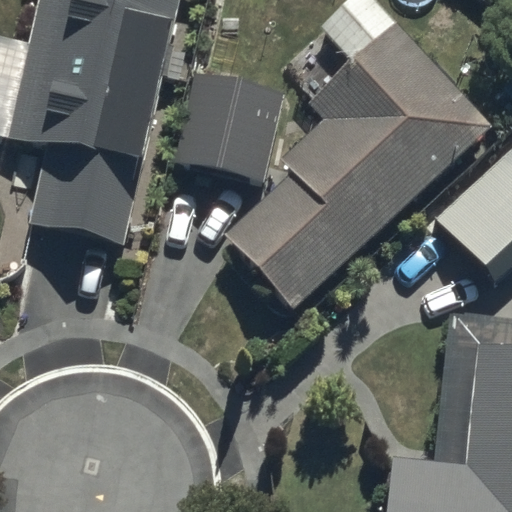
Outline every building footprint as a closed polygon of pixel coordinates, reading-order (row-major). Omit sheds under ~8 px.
[(176,0),(35,0),(4,138),(47,147),(29,225),(121,245),(176,0)] [(487,125),(391,22),(311,96),(335,122),(218,229),(290,307),(487,125)] [(283,95),(193,75),(173,163),(263,183),(283,95)] [(424,233),(489,304),(511,282),(511,152),(474,187),(468,181),(447,200),(453,206),(424,233)] [(511,511),(511,340),(474,338),(464,463),(389,457),(384,511),(511,511)]
